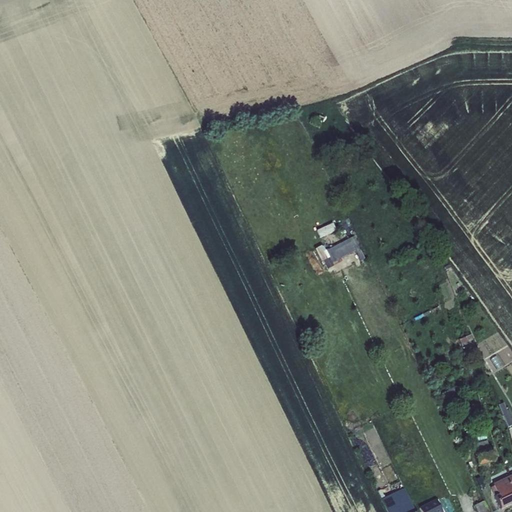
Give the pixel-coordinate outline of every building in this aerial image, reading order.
[(333,224),(317,232),(320,238),(336,231),(333,224)] [(324,247),(316,251),(323,263),(325,262),(329,270),(334,267),(333,264),(356,252),(361,262),(363,261),(365,260),(354,237),(352,238),(327,251),(324,247)] [(471,336),(460,340),(465,355),(476,351),(471,336)] [(503,404),(498,406),(507,428),(511,426),(511,417),(509,410),(506,411),(503,404)] [(478,453),(474,454),(478,467),(492,463),(492,461),(497,459),(493,448),(489,450),(486,441),(475,444),(478,453)] [(494,487),(490,489),(495,498),(501,510),(511,504),(511,475),(493,485),(494,487)] [(381,490),(377,492),(381,500),(386,511),(444,511),(438,499),(414,511),(404,489),(384,499),(381,490)] [(489,511),(484,501),(474,506),(477,511),(489,511)]
